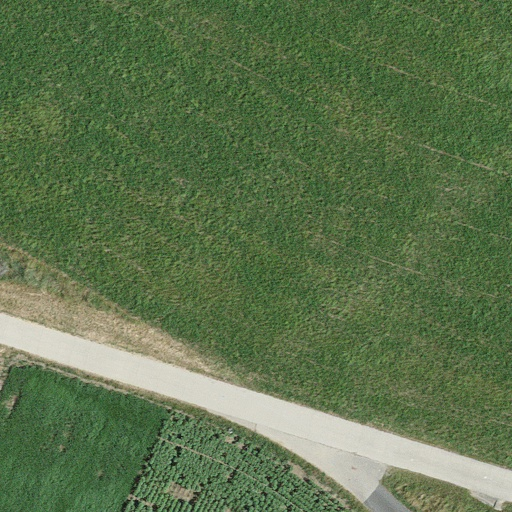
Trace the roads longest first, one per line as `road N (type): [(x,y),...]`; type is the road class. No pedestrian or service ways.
road 1 (residential): [(395,511),(296,424),(0,331)]
road 2 (track): [(296,424),(511,486)]
